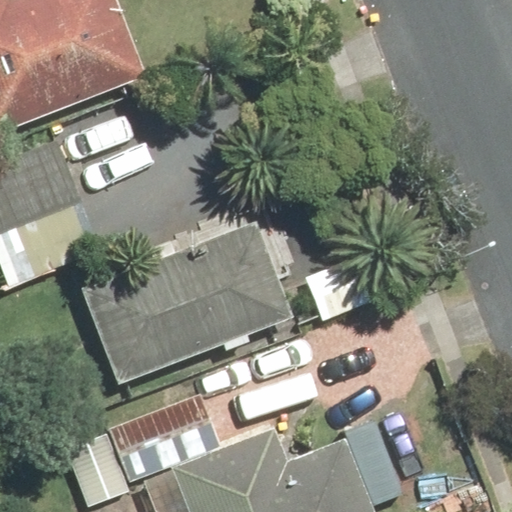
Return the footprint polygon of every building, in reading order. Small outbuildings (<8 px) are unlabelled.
[(0,133),(133,81),(100,0),(5,0),(0,2),(0,133)] [(45,144),(0,161),(0,292),(89,258),(45,144)] [(229,242),(60,307),(95,399),(265,335),(229,242)] [(194,396),(100,431),(120,485),(214,451),(194,396)] [(263,436),(132,485),(142,511),(357,511),(332,446),(275,468),(263,436)]
